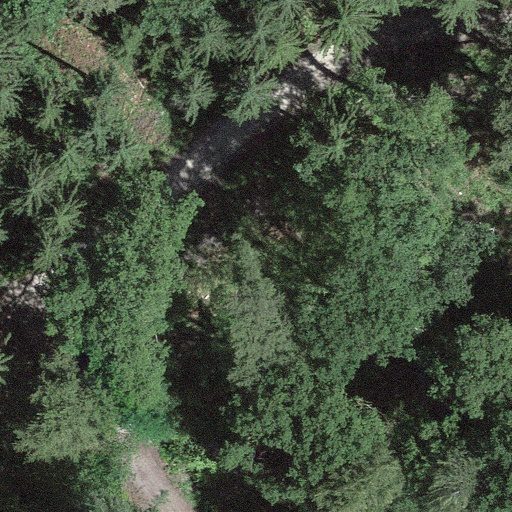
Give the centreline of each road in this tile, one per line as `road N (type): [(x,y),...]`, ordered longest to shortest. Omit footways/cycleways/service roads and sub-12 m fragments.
road 1 (track): [(46,316),(156,216),(420,62),(511,79)]
road 2 (track): [(182,511),(46,316)]
